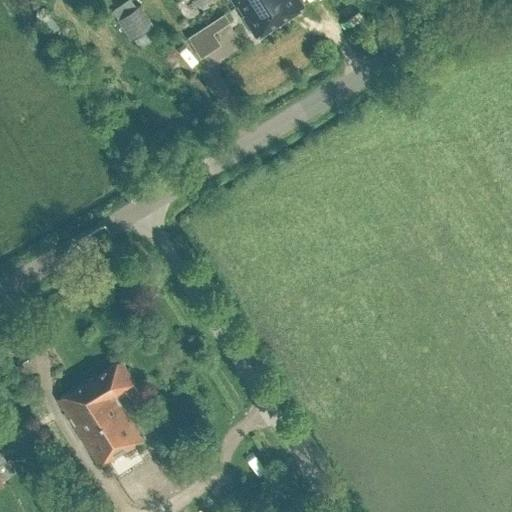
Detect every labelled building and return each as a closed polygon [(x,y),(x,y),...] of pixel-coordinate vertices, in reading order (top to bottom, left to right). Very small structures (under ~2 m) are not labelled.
[(160,0),(145,0),(133,9),(149,31),(171,15),(160,0)] [(304,5),(300,0),(232,0),(255,36),(304,5)] [(223,12),(206,23),(211,31),(228,20),(223,12)] [(335,12),(332,22),(347,28),(351,18),(335,12)] [(305,52),(322,49),(319,34),(330,33),(329,24),(302,28),(305,52)] [(120,358),(57,397),(100,465),(108,460),(107,458),(132,442),(134,444),(142,439),(114,394),(134,381),(120,358)] [(0,475),(12,467),(0,452),(0,475)] [(96,511),(94,511),(114,511),(99,487),(86,496),(96,511)]
